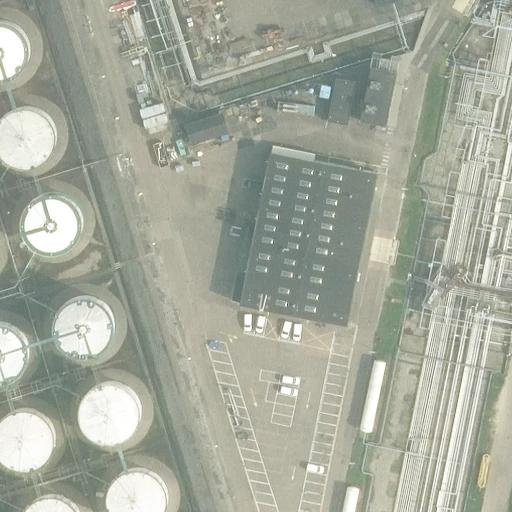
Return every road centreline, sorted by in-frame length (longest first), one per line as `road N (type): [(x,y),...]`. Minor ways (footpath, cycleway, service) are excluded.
road 1 (unknown): [(171,274),(277,126),(399,141)]
road 2 (unknown): [(250,0),(268,14),(359,23),(438,0)]
road 3 (unknown): [(246,339),(304,511)]
road 4 (unknown): [(188,329),(355,363)]
